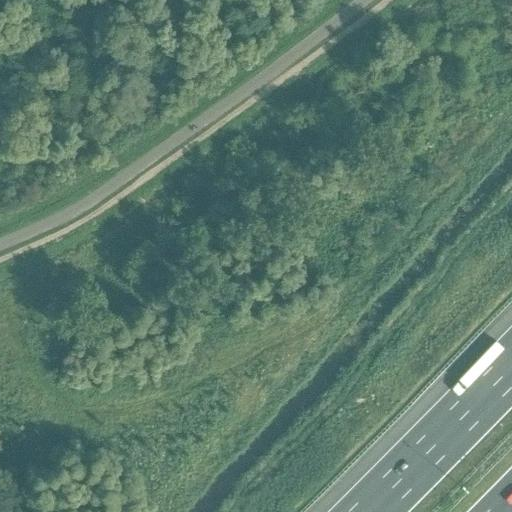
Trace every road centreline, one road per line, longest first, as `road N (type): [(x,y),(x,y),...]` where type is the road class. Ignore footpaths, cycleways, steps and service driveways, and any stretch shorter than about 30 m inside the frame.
road 1 (unknown): [(0,262),(108,208),(388,0)]
road 2 (motorway): [(511,366),(367,511)]
